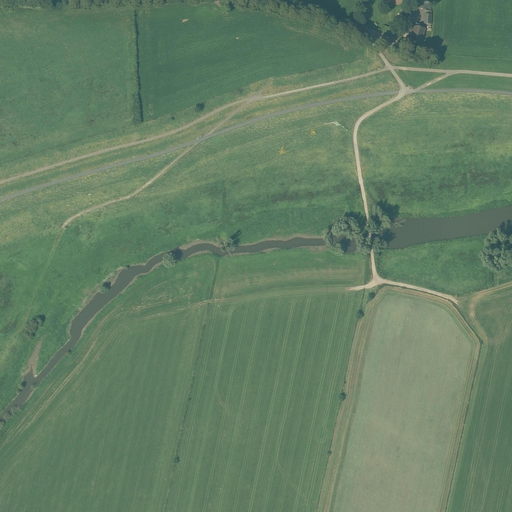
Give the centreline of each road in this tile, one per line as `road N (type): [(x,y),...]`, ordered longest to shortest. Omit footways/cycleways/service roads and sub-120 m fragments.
road 1 (track): [(0,182),(160,136),(254,96),(390,67),(511,75)]
road 2 (track): [(20,333),(68,221),(138,191),(267,86),(273,72)]
road 3 (track): [(406,91),(363,117),(354,135),(373,272),(460,307)]
road 4 (residential): [(274,0),(398,47)]
